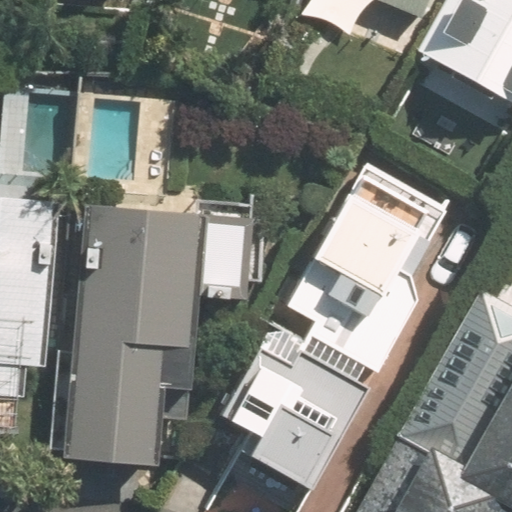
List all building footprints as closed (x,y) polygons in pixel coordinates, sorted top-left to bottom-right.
[(511,0),(442,0),(425,32),(499,74),(511,47),(511,0)] [(345,179),(274,308),(306,326),(279,375),(244,355),(206,423),(242,443),(232,461),(300,498),(414,288),(402,244),(415,219),(345,179)] [(0,385),(13,386),(16,352),(35,354),(48,191),(0,187),(0,385)] [(79,197),(60,446),(147,453),(151,404),(186,407),(188,378),(176,377),(190,205),(79,197)] [(511,511),(511,348),(476,329),(417,438),(404,432),(360,511),(511,511)]
